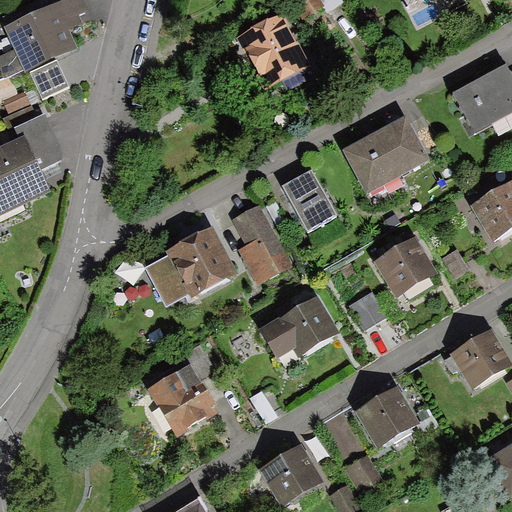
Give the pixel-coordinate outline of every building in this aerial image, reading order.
[(44,10),(0,32),(0,35),(19,79),(67,57),(44,10)] [(245,44),(270,88),(306,68),(281,24),(245,44)] [(453,96),(472,134),(511,114),(511,78),(507,81),(502,72),(453,96)] [(348,155),(368,193),(426,162),(406,124),(348,155)] [(18,141),(0,150),(0,216),(45,193),(18,141)] [(278,184),(304,231),(336,213),(310,166),(278,184)] [(472,209),(494,245),(511,234),(511,189),(510,186),(472,209)] [(371,254),(401,300),(439,275),(409,229),(371,254)] [(189,292),(192,296),(234,274),(213,235),(154,267),(172,301),(189,292)] [(268,243),(285,272),(296,265),(279,237),(268,243)] [(259,329),(273,353),(294,341),(301,355),(338,335),(310,284),(273,304),(280,317),(259,329)] [(353,309),(370,334),(392,318),(375,294),(353,309)] [(456,359),(475,388),(511,366),(492,336),(456,359)] [(153,379),(179,431),(225,407),(199,356),(153,379)] [(360,412),(380,448),(417,427),(397,392),(360,412)] [(511,445),(493,456),(511,490),(511,445)] [(264,472),(284,507),(321,486),(301,452),(264,472)] [(346,473),(362,498),(386,482),(369,458),(346,473)] [(345,489),(331,497),(339,511),(357,511),(359,511),(345,489)]
